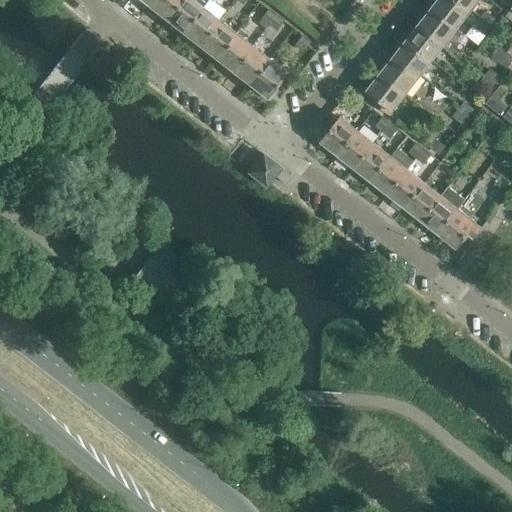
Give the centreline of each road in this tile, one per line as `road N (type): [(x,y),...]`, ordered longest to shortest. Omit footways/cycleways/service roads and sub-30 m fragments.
road 1 (secondary): [(240,511),(0,321)]
road 2 (residential): [(511,329),(282,145)]
road 3 (residential): [(282,145),(89,0)]
road 4 (secondary): [(0,388),(150,511)]
road 5 (residential): [(282,145),(394,0)]
